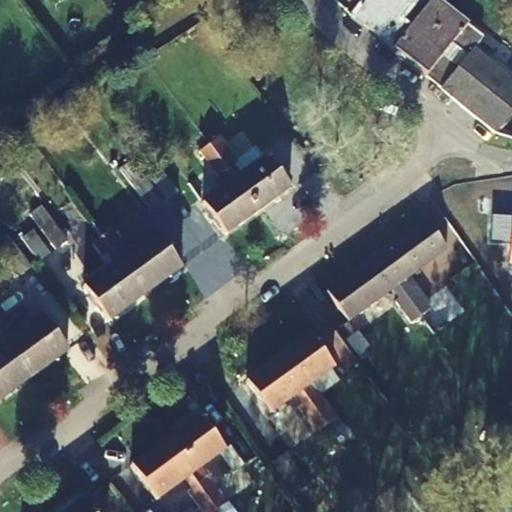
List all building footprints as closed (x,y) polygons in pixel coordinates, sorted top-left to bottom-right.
[(389,51),(408,29),(400,22),(416,5),(409,0),(364,0),(349,18),(389,51)] [(389,51),(493,133),(511,109),(511,81),(472,49),(481,38),(433,0),(432,0),(408,29),(389,51)] [(209,146),(257,211),(288,188),(265,156),(237,176),(231,167),(236,164),(218,140),(209,146)] [(257,211),(209,146),(199,153),(217,178),(222,174),(228,183),(201,202),(226,235),(257,211)] [(158,166),(146,176),(163,199),(175,188),(158,166)] [(159,201),(138,173),(125,182),(146,211),(159,201)] [(40,211),(27,220),(50,252),(63,244),(40,211)] [(511,213),(485,213),(484,243),(509,244),(508,264),(511,263),(511,213)] [(424,222),(374,257),(397,287),(404,297),(419,317),(421,320),(430,312),(414,290),(410,293),(402,283),(446,252),(424,222)] [(120,245),(110,231),(101,238),(111,251),(120,245)] [(31,234),(19,242),(35,264),(47,255),(31,234)] [(179,269),(154,235),(118,261),(142,296),(179,269)] [(101,238),(93,245),(102,258),(111,251),(101,238)] [(29,267),(12,243),(0,252),(17,275),(29,267)] [(397,287),(374,257),(325,292),(348,323),(397,287)] [(142,296),(118,261),(83,288),(107,321),(142,296)] [(420,320),(404,297),(395,303),(411,326),(420,320)] [(0,337),(30,378),(66,352),(41,316),(9,340),(2,330),(7,326),(0,316),(0,337)] [(0,400),(30,378),(0,337),(0,400)] [(309,337),(278,360),(301,391),(332,369),(309,337)] [(301,391),(278,360),(246,382),(270,414),(301,391)] [(336,420),(317,395),(308,401),(326,426),(336,420)] [(308,401),(299,408),(317,433),(326,426),(308,401)] [(198,417),(163,442),(187,475),(194,485),(212,510),(222,504),(203,478),(206,475),(199,466),(221,450),(198,417)] [(187,475),(163,442),(129,467),(153,499),(187,475)] [(194,485),(185,491),(199,511),(210,511),(212,510),(194,485)] [(88,511),(82,503),(69,511),(88,511)]
